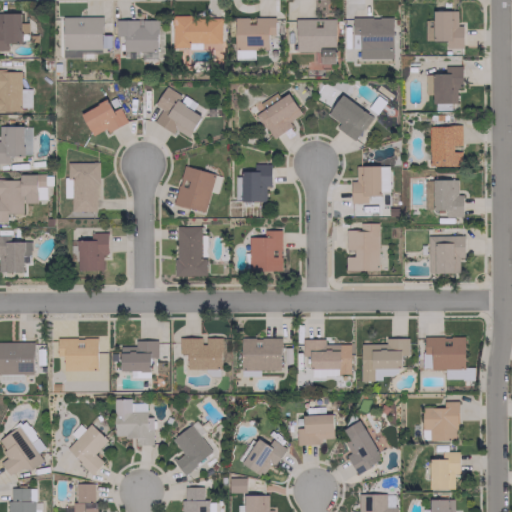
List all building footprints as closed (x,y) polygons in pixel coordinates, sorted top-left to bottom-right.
[(456,10),(431,10),(432,40),(444,40),(444,48),(462,47),(461,25),(456,25),(456,10)] [(8,42),(20,43),(21,13),(0,12),(0,49),(8,50),(8,42)] [(221,17),(172,16),(171,47),(201,47),(201,43),(220,43),(221,17)] [(233,18),(234,49),(267,49),(267,34),(274,34),(274,16),(254,17),(254,23),(247,24),(247,18),(233,18)] [(392,58),(391,17),(352,17),(352,34),(359,34),(359,58),(392,58)] [(335,62),(334,18),(321,19),(321,27),(314,27),(313,18),(294,19),(295,52),(319,52),(320,63),(335,62)] [(157,50),(156,19),(114,20),(115,36),(122,36),(123,51),(157,50)] [(236,58),(253,59),(253,50),(236,49),(236,58)] [(20,70),(0,70),(0,110),(20,111),(20,106),(30,106),(30,89),(19,88),(20,70)] [(153,121),(172,133),(174,129),(187,137),(200,115),(176,101),(180,95),(164,85),(152,104),(160,109),(153,121)] [(287,93),(278,98),(274,92),(251,107),(271,138),(291,126),(288,121),(300,113),(287,93)] [(370,113),(339,95),(327,115),(338,122),(334,128),(354,139),(370,113)] [(126,122),(118,107),(112,110),(105,99),(79,113),(91,135),(104,128),(106,132),(126,122)] [(427,125),(428,166),(460,166),(459,125),(427,125)] [(0,162),(9,163),(9,155),(23,156),(23,126),(0,126),(0,162)] [(96,211),(96,162),(66,162),(65,178),(70,178),(70,211),(96,211)] [(270,163),(258,164),(258,171),(240,171),(240,201),(265,200),(265,186),(270,186),(270,163)] [(204,212),(209,190),(215,192),(220,175),(182,165),(172,204),(204,212)] [(350,203),(366,202),(366,195),(379,195),(379,165),(354,165),(355,180),(350,180),(350,203)] [(36,203),(36,173),(18,173),(18,179),(0,179),(0,220),(6,220),(6,213),(22,213),(22,203),(36,203)] [(455,179),(431,179),(432,210),(444,209),(445,216),(462,216),(461,194),(456,194),(455,179)] [(344,230),(345,250),(353,250),(353,256),(344,256),(344,270),(377,270),(377,222),(364,222),(364,230),(344,230)] [(175,276),(205,275),(205,258),(205,234),(199,234),(199,226),(174,226),(175,276)] [(247,236),(248,270),(280,270),(279,229),(262,230),(262,236),(247,236)] [(107,255),(106,232),(89,233),(90,239),(76,240),(77,270),(101,269),(101,255),(107,255)] [(0,271),(22,272),(23,241),(9,241),(9,235),(0,234),(0,271)] [(427,273),(457,272),(457,257),(463,257),(463,235),(426,235),(427,273)] [(472,379),(472,367),(463,367),(463,336),(422,336),(422,368),(444,368),(444,379),(472,379)] [(96,369),(95,337),(56,338),(56,355),(63,355),(63,370),(96,369)] [(220,368),(219,337),(202,337),(178,337),(178,354),(186,353),(186,369),(220,368)] [(239,369),(279,370),(280,337),(240,337),(239,369)] [(407,337),(384,338),(384,343),(359,343),(360,380),(381,380),(381,375),(399,375),(399,350),(407,349),(407,337)] [(323,344),(323,338),(301,338),(301,355),(309,355),(309,375),(349,375),(349,344),(323,344)] [(156,340),(133,340),(133,345),(119,346),(119,371),(149,370),(149,352),(156,352),(156,340)] [(0,341),(0,373),(0,379),(22,379),(22,374),(32,374),(32,342),(0,341)] [(113,436),(135,436),(135,445),(151,445),(151,416),(145,416),(145,400),(112,401),(113,436)] [(428,439),(455,439),(456,401),(441,401),(440,407),(421,407),(421,429),(428,429),(428,439)] [(295,427),(295,445),(318,444),(317,438),(332,438),(331,414),(301,415),(302,427),(295,427)] [(37,451),(43,447),(24,420),(18,425),(37,451)] [(183,474),(211,451),(199,435),(203,432),(194,420),(171,440),(181,453),(172,461),(183,474)] [(342,429),(349,442),(344,444),(348,452),(345,454),(355,473),(380,460),(358,420),(342,429)] [(90,474),(102,462),(93,453),(106,440),(88,423),(64,448),(90,474)] [(42,460),(16,425),(0,436),(0,441),(10,454),(0,462),(0,464),(8,475),(22,465),(27,472),(42,460)] [(240,463),(261,476),(268,464),(273,467),(285,448),(269,438),(265,444),(256,438),(240,463)] [(428,488),(453,488),(452,473),(457,473),(457,451),(442,451),(442,458),(428,459),(428,488)] [(93,511),(94,483),(73,483),(72,511),(93,511)] [(202,486),(182,487),(182,511),(213,511),(213,500),(202,500),(202,486)] [(34,488),(8,488),(8,511),(38,511),(39,507),(34,507),(34,488)] [(351,511),(350,511),(394,511),(394,493),(357,493),(357,510),(351,511)] [(267,495),(243,494),(242,511),(272,511),(272,509),(266,509),(267,495)] [(452,511),(452,498),(428,499),(428,509),(421,509),(420,511),(452,511)]
